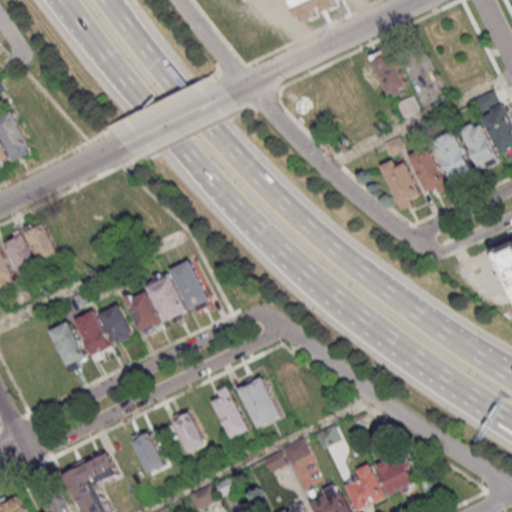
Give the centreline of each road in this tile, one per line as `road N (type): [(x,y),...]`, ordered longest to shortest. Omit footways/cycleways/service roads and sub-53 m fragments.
road 1 (motorway): [(511,380),(308,230),(222,145),(115,18)]
road 2 (residential): [(0,470),(263,339),(274,321)]
road 3 (residential): [(274,321),(258,313),(246,318),(0,441)]
road 4 (residential): [(511,489),(274,321)]
road 5 (motorway): [(59,0),(247,221)]
road 6 (residential): [(410,238),(245,84)]
road 7 (residential): [(417,0),(218,98)]
road 8 (motorway): [(247,221),(397,351)]
road 9 (motorway): [(397,351),(428,384),(511,439)]
road 10 (residential): [(124,146),(0,204)]
road 11 (motorway): [(397,351),(511,421)]
road 12 (residential): [(58,511),(0,395)]
